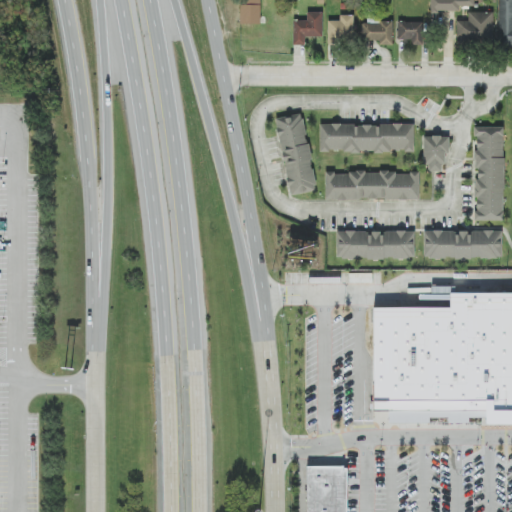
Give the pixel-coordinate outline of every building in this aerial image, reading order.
[(260,0),(240,0),(241,24),(260,24),(260,0)] [(430,0),(431,11),(459,11),(459,7),(474,7),(474,0),(430,0)] [(511,0),(498,0),(499,46),(511,45),(511,0)] [(323,13),(307,12),(307,21),(294,21),(293,45),(305,45),(305,37),(322,37),(323,13)] [(492,12),(469,13),(469,21),(456,21),(457,44),(493,43),(492,12)] [(328,43),(353,44),(354,15),(340,15),(340,21),(328,21),(328,43)] [(393,45),(392,21),(362,22),(362,41),(380,41),(380,45),(393,45)] [(397,40),(413,40),(413,45),(423,45),(424,22),(398,22),(397,40)] [(288,196),(315,192),(304,114),(277,118),(288,196)] [(320,124),(320,152),(414,152),(414,124),(320,124)] [(503,127),(475,127),(476,221),(505,221),(503,127)] [(424,171),(444,172),(444,154),(449,154),(449,137),(425,136),(424,171)] [(326,200),(420,199),(420,172),(325,172),(326,200)] [(415,232),(337,231),(337,259),(414,260),(415,232)] [(424,231),(424,259),(502,259),(502,231),(424,231)] [(369,301),(511,297),(511,432),(369,429),(369,301)] [(307,511),(347,511),(347,466),(307,467),(307,511)]
